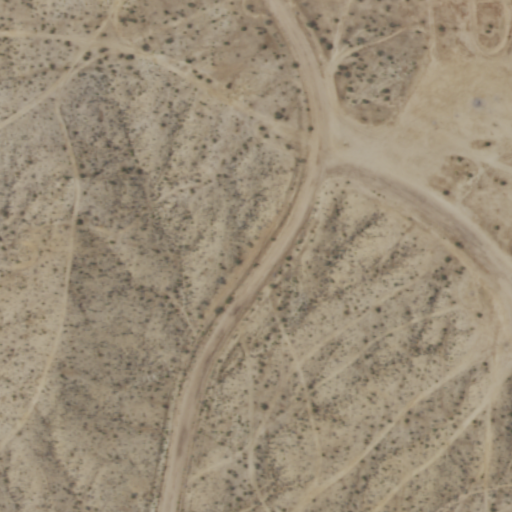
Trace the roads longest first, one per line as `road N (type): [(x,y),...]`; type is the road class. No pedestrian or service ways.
road 1 (track): [(170,511),(206,366),(327,166),(321,82),(279,0)]
road 2 (track): [(327,166),(407,200),(511,292)]
